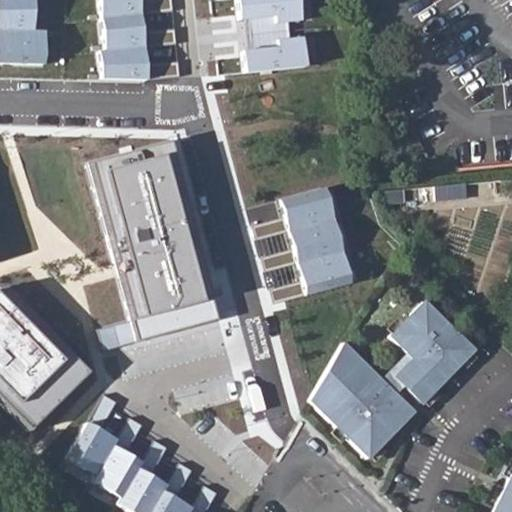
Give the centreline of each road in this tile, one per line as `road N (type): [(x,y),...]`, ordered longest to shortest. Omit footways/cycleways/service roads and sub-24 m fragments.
road 1 (residential): [(199,110),(275,405),(295,432)]
road 2 (residential): [(0,104),(199,110)]
road 3 (unknown): [(395,0),(452,102),(483,125),(511,123)]
